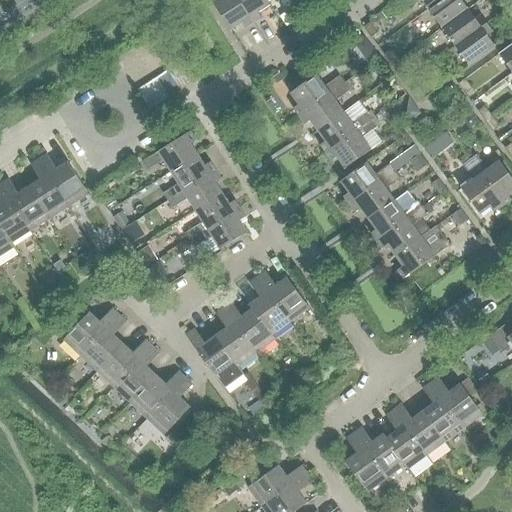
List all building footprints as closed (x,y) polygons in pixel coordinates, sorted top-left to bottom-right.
[(245,29),(253,24),(238,0),(217,0),(212,3),(230,30),(241,23),(245,29)] [(270,5),(266,0),(238,0),(253,24),(262,18),(258,12),(270,5)] [(420,0),(428,10),(441,0),(420,0)] [(441,0),(428,10),(441,28),(467,9),(460,0),(441,0)] [(455,47),(486,24),(480,16),(475,20),(467,9),(441,28),(455,47)] [(367,34),(370,38),(377,33),(370,22),(363,28),(367,34)] [(486,24),(455,47),(468,66),(494,47),(486,36),(492,32),(486,24)] [(154,50),(173,37),(167,27),(147,40),(154,50)] [(160,60),(180,48),(173,37),(154,50),(160,60)] [(511,43),(498,54),(511,73),(511,43)] [(176,64),(186,58),(180,48),(160,60),(166,70),(176,64)] [(362,55),(369,65),(379,58),(372,48),(362,55)] [(383,55),(390,65),(397,60),(390,50),(383,55)] [(189,84),(198,79),(199,78),(186,58),(176,64),(189,84)] [(398,75),(405,70),(397,60),(390,65),(398,75)] [(166,71),(179,91),(189,84),(176,64),(166,70),(167,71),(166,71)] [(156,77),(169,97),(179,91),(166,71),(156,77)] [(283,79),(279,73),(272,78),(277,84),(283,79)] [(298,117),(344,83),(339,76),(324,87),(316,75),(289,94),(298,105),(292,109),(298,117)] [(146,84),(159,104),(169,97),(156,77),(146,84)] [(457,84),(465,94),(472,89),(464,79),(457,84)] [(344,83),(298,117),(304,125),(309,121),(317,131),(343,112),(335,101),(349,90),(344,83)] [(159,104),(146,84),(136,90),(149,110),(159,104)] [(425,98),(425,97),(417,87),(410,92),(418,103),(425,98)] [(477,111),(484,122),(492,116),(484,106),(477,111)] [(319,146),(325,154),(371,120),(366,113),(351,124),(343,112),(317,131),(324,142),(319,146)] [(484,122),(492,132),(499,127),(492,116),(484,122)] [(371,120),(325,154),(330,162),(336,158),(344,169),(370,150),(362,138),(376,127),(371,120)] [(163,161),(170,172),(197,155),(190,144),(196,140),(190,131),(142,162),(147,170),(163,161)] [(435,147),(432,143),(425,149),(433,159),(436,156),(440,153),(435,147)] [(410,160),(419,153),(414,146),(405,153),(410,160)] [(38,159),(68,206),(88,194),(67,162),(56,169),(46,154),(38,159)] [(215,171),(210,162),(204,166),(197,155),(170,172),(177,184),(162,194),(167,201),(215,171)] [(427,165),(419,155),(409,163),(417,173),(427,165)] [(468,160),(502,206),(510,201),(506,195),(511,190),(511,179),(498,161),(486,170),(476,155),(468,160)] [(39,180),(28,187),(49,219),(68,206),(38,159),(30,165),(39,180)] [(460,189),(479,215),(490,207),(494,212),(502,206),(468,160),(461,166),(472,180),(460,189)] [(348,205),(394,171),(389,164),(375,175),(366,163),(340,182),(348,193),(342,197),(348,205)] [(187,199),(194,211),(222,193),(215,182),(220,179),(215,171),(167,201),(172,209),(187,199)] [(360,209),(367,219),(393,200),(385,189),(400,179),(394,171),(348,205),(354,213),(360,209)] [(0,184),(29,231),(49,219),(28,187),(17,194),(8,179),(0,183),(0,184)] [(431,185),(439,196),(446,191),(438,179),(431,185)] [(0,204),(0,227),(10,243),(11,243),(29,231),(0,184),(0,203),(1,204),(0,204)] [(240,209),(234,201),(228,204),(222,193),(194,211),(202,222),(186,232),(191,240),(240,209)] [(375,242),(421,208),(416,201),(401,211),(393,200),(367,219),(375,230),(369,234),(375,242)] [(428,203),(421,208),(427,215),(433,210),(428,203)] [(421,208),(375,242),(381,250),(387,246),(394,256),(420,237),(412,226),(427,215),(421,208)] [(245,217),(240,209),(191,240),(196,247),(211,238),(219,250),(246,233),(239,221),(245,217)] [(451,216),(459,227),(468,220),(460,209),(451,216)] [(134,222),(119,232),(128,245),(143,236),(134,222)] [(0,255),(13,247),(11,243),(10,243),(0,227),(0,255)] [(420,237),(394,256),(402,267),(396,271),(403,279),(449,246),(443,238),(428,248),(420,237)] [(134,255),(143,270),(156,262),(146,247),(134,255)] [(60,261),(53,266),(58,272),(64,267),(60,261)] [(158,262),(145,271),(151,280),(164,272),(158,262)] [(308,308),(286,278),(275,286),(264,272),(256,277),(289,322),(308,308)] [(248,306),(251,310),(252,309),(271,336),(272,335),(289,322),(256,277),(248,283),(259,298),(248,306)] [(45,286),(44,294),(55,295),(56,286),(45,286)] [(222,309),(255,353),(274,339),(272,335),(271,336),(252,309),(251,310),(241,317),(231,303),(222,309)] [(89,313),(63,340),(80,356),(118,316),(111,309),(99,322),(89,313)] [(225,328),(215,336),(237,367),(255,353),(222,309),(215,314),(225,328)] [(118,316),(80,356),(96,372),(122,345),(113,336),(125,323),(118,316)] [(511,345),(511,319),(490,336),(502,353),(511,345)] [(185,336),(213,374),(224,388),(243,374),(237,367),(215,336),(204,344),(194,329),(185,336)] [(122,345),(96,372),(113,388),(151,347),(144,340),(132,353),(122,345)] [(151,347),(113,388),(130,403),(156,376),(146,367),(158,354),(151,347)] [(486,370),(472,379),(478,388),(492,378),(486,370)] [(130,403),(146,419),(184,378),(177,372),(165,385),(156,376),(130,403)] [(179,398),(191,386),(192,385),(184,378),(146,419),(163,435),(189,408),(179,398)] [(438,378),(430,384),(462,429),(481,415),(459,384),(448,392),(438,378)] [(430,384),(422,389),(432,404),(422,412),(444,442),(462,429),(430,384)] [(248,409),(253,416),(266,406),(261,400),(248,409)] [(444,442),(422,412),(411,419),(401,405),(393,411),(425,456),(444,442)] [(393,411),(385,416),(395,431),(386,438),(385,439),(404,465),(403,466),(406,470),(425,456),(393,411)] [(385,439),(386,438),(383,434),(371,442),(361,428),(353,433),(386,479),(403,466),(404,465),(385,439)] [(163,441),(173,452),(183,442),(173,432),(163,441)] [(367,493),(386,479),(353,433),(345,439),(355,454),(344,462),(367,493)] [(247,488),(261,507),(306,474),(300,466),(286,477),(277,466),(247,488)] [(294,511),(306,504),(297,493),(312,482),(306,474),(261,507),(264,511),(294,511)] [(233,481),(239,489),(245,484),(240,477),(233,481)] [(454,495),(447,486),(441,490),(448,500),(454,495)]
